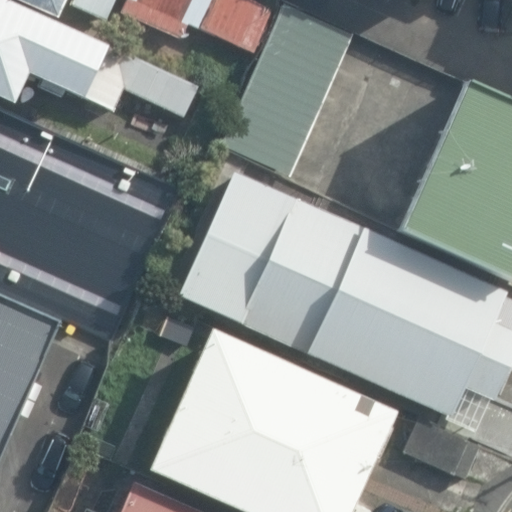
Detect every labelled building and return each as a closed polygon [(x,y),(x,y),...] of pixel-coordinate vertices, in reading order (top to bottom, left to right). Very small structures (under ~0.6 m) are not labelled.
[(107,43),(11,0),(0,0),(0,94),(12,100),(26,70),(83,96),(107,43)] [(20,0),(54,15),(60,0),(20,0)] [(355,33),(283,1),(217,151),(289,182),(355,33)] [(196,84),(107,43),(83,96),(112,110),(122,89),(181,116),(196,84)] [(511,99),(462,78),(395,227),(511,278),(511,99)] [(174,189),(0,109),(0,296),(103,344),(174,189)] [(231,170),(175,294),(443,412),(441,416),(474,431),(489,398),(492,400),(511,355),(511,300),(500,295),(502,290),(231,170)] [(0,429),(47,322),(0,302),(0,429)] [(351,511),(395,417),(206,330),(143,466),(242,511),(351,511)] [(479,445),(417,417),(402,451),(464,478),(479,445)] [(201,511),(122,478),(107,511),(201,511)]
